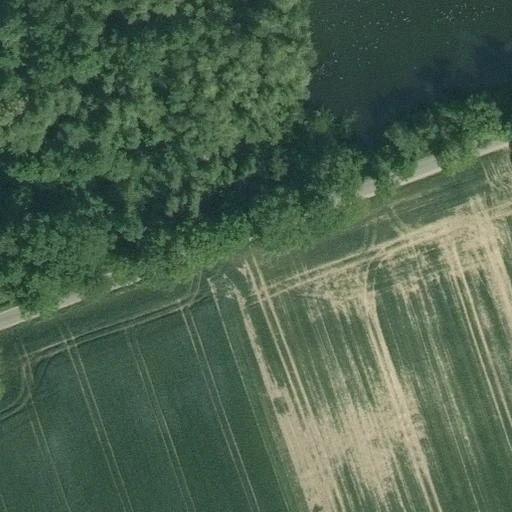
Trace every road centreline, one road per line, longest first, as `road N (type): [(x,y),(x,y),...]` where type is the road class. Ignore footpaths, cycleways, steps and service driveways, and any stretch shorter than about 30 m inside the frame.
road 1 (residential): [(0,326),(511,136)]
road 2 (track): [(70,0),(72,72),(52,128),(0,152)]
